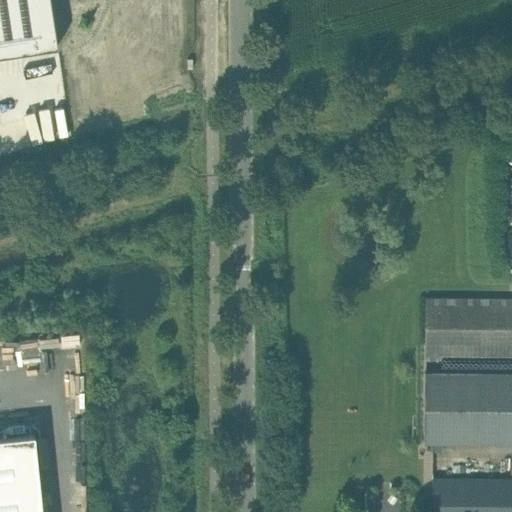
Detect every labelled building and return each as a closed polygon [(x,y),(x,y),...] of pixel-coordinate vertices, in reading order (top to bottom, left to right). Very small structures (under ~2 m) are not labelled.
[(0,0),(0,55),(57,47),(50,0),(0,0)] [(511,371),(424,371),(424,444),(511,444),(511,297),(425,297),(424,361),(437,361),(437,356),(511,356),(511,371)] [(0,363),(33,362),(32,338),(0,339),(0,363)] [(0,511),(41,511),(34,433),(0,436),(0,511)] [(511,511),(511,477),(430,476),(429,511),(511,511)]
